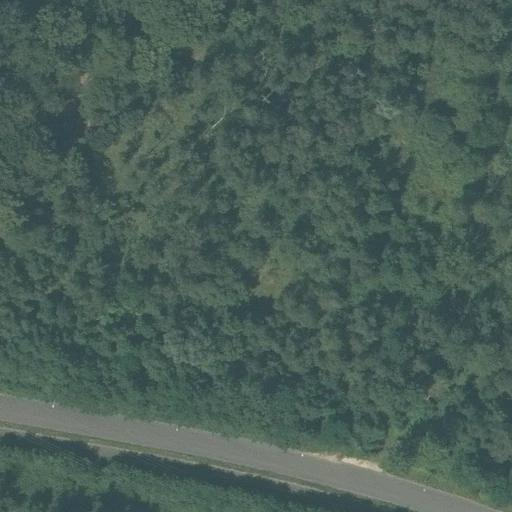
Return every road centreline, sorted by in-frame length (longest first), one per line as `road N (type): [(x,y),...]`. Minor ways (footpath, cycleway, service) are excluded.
road 1 (unclassified): [(457,511),(295,464),(0,404)]
road 2 (track): [(295,464),(396,448),(443,411),(511,250)]
